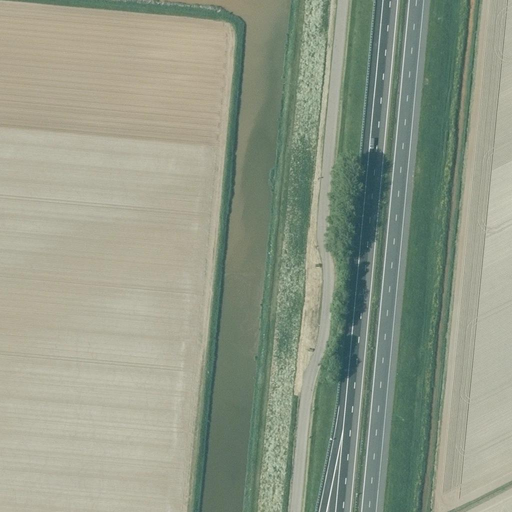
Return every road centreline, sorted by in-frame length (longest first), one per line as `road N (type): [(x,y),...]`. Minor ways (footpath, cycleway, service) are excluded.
road 1 (unclassified): [(295,511),(307,386),(324,334),(321,231),(342,0)]
road 2 (motorway): [(368,511),(416,0)]
road 3 (motorway): [(390,0),(353,397)]
